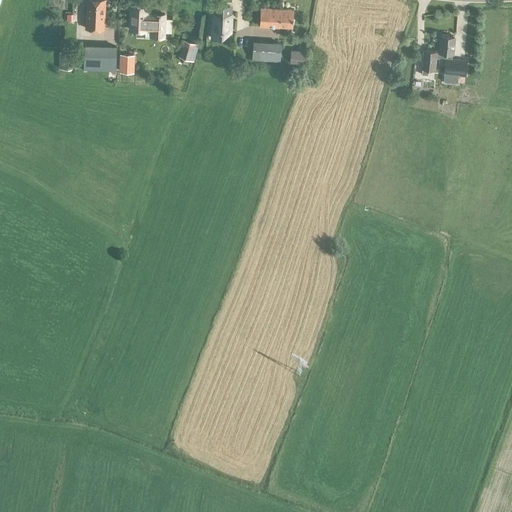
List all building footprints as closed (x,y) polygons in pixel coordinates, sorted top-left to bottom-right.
[(104,29),(105,12),(105,0),(86,0),(85,28),(104,29)] [(130,29),(147,30),(153,30),(152,36),(164,37),(165,14),(153,13),(153,15),(147,15),(148,5),(131,4),(130,29)] [(214,15),(213,38),(214,30),(231,30),(231,20),(229,20),(229,6),(215,5),(214,15)] [(247,7),(234,6),(233,22),(244,23),(244,18),(247,18),(247,7)] [(261,7),(260,26),(293,27),(293,9),(261,7)] [(441,35),(440,50),(439,52),(440,52),(446,53),(446,57),(446,58),(452,59),(452,58),(454,36),(441,35)] [(194,60),(198,43),(184,39),(179,55),(194,60)] [(271,42),(270,60),(280,61),(281,43),(271,42)] [(117,47),(85,45),(84,69),(116,71),(117,47)] [(284,57),(297,57),(297,45),(283,45),(284,57)] [(424,50),(422,72),(428,73),(429,69),(435,70),(436,58),(440,58),(440,52),(439,52),(440,50),(436,50),(436,51),(424,50)] [(121,54),(120,70),(134,71),(134,55),(121,54)] [(445,57),(444,74),(459,75),(459,74),(460,58),(452,58),(452,59),(446,58),(446,57),(445,57)] [(444,74),(444,81),(458,83),(459,75),(444,74)]
